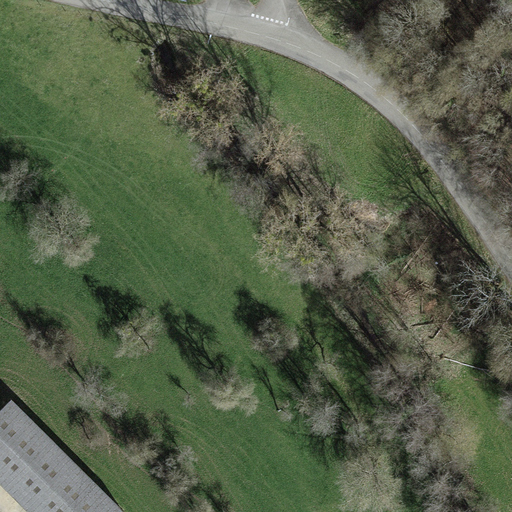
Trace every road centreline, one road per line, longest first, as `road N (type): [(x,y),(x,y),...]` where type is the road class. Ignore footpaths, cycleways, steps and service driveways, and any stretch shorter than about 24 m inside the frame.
road 1 (tertiary): [(511,266),(397,110),(331,64),(265,37)]
road 2 (tertiary): [(265,37),(93,0)]
